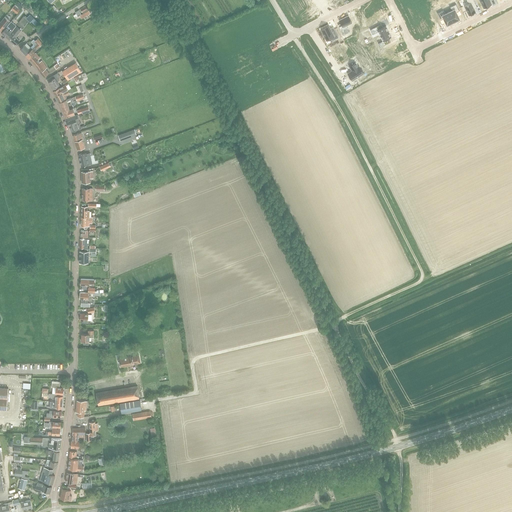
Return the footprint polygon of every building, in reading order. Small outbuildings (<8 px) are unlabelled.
[(297,0),(299,3),(296,5),(298,9),(307,3),(305,0),(297,0)] [(414,0),(407,0),(404,2),(405,5),(406,5),(407,8),(411,6),(413,9),(419,5),(417,2),(416,3),(414,0)] [(467,0),(469,3),(464,6),(469,15),(476,12),(474,8),(477,7),(473,0),(467,0)] [(307,3),(298,9),(300,12),(303,10),(305,13),(316,7),(314,2),(309,6),(307,3)] [(368,11),(364,13),(365,15),(370,13),(379,9),(376,3),(366,7),(368,11)] [(15,4),(11,9),(15,12),(18,9),(19,10),(19,9),(20,10),(20,9),(15,4)] [(453,22),(459,19),(458,15),(456,12),(459,10),(456,4),(450,7),(452,10),(448,12),(453,22)] [(83,14),(80,16),(81,19),(91,13),(89,10),(88,9),(86,6),(80,9),(83,14)] [(415,13),(411,15),(412,18),(413,21),(422,17),(420,11),(421,10),(420,7),(414,10),(415,13)] [(379,9),(370,13),(372,19),(370,21),(372,24),(378,21),(376,18),(382,15),(379,9)] [(445,13),(443,10),(437,13),(440,19),(440,20),(444,18),(445,21),(447,25),(448,24),(449,25),(452,23),(452,22),(453,22),(448,12),(445,13)] [(25,16),(29,20),(33,16),(29,12),(25,16)] [(339,26),(343,35),(350,31),(346,25),(352,22),(348,15),(339,20),(341,23),(342,25),(339,26)] [(0,31),(0,32),(10,20),(5,16),(0,22),(0,31)] [(422,17),(413,21),(415,25),(415,24),(417,27),(425,22),(422,17)] [(36,27),(39,24),(34,19),(31,22),(36,27)] [(425,22),(417,27),(418,29),(417,29),(419,33),(428,28),(425,22)] [(381,23),(370,29),(372,34),(378,31),(380,35),(389,31),(386,25),(383,27),(381,23)] [(328,25),(321,29),(326,40),(331,37),(332,40),(338,37),(334,29),(331,30),(328,25)] [(7,26),(1,33),(7,38),(11,32),(12,30),(7,26)] [(11,32),(7,38),(15,45),(16,45),(19,40),(16,37),(21,30),(16,26),(11,32)] [(428,28),(419,33),(421,36),(422,38),(431,34),(428,28)] [(383,40),(378,43),(380,47),(390,42),(389,38),(391,36),(389,31),(380,35),(383,40)] [(32,49),(26,43),(20,48),(26,55),(32,49)] [(337,56),(341,64),(353,56),(349,51),(352,50),(348,43),(338,49),(341,54),(337,56)] [(34,51),(39,46),(38,44),(35,47),(35,46),(32,49),(26,55),(29,58),(34,54),(35,53),(34,51)] [(389,46),(384,49),(388,58),(400,52),(397,46),(391,50),(389,46)] [(391,63),(386,66),(388,70),(398,65),(396,61),(403,58),(400,52),(388,58),(391,63)] [(40,62),(34,54),(29,58),(35,65),(44,77),(49,73),(46,68),(47,67),(42,60),(40,62)] [(352,70),(347,73),(352,80),(363,73),(359,66),(358,66),(355,62),(349,66),(352,70)] [(67,78),(68,80),(81,72),(76,63),(63,71),(67,78)] [(54,78),(48,82),(52,89),(59,85),(57,81),(59,79),(58,77),(60,76),(58,73),(53,76),(54,78)] [(56,96),(63,93),(63,92),(62,92),(68,89),(66,85),(60,87),(53,91),(56,96)] [(63,93),(56,96),(59,102),(60,101),(66,98),(65,96),(70,93),(68,90),(63,92),(63,93)] [(70,109),(67,103),(72,101),(71,98),(66,99),(66,100),(60,102),(63,111),(69,109),(73,108),(72,108),(70,109)] [(75,114),(73,108),(69,109),(63,111),(65,117),(75,114)] [(77,114),(66,118),(68,126),(69,125),(71,131),(81,127),(80,124),(81,123),(77,114)] [(118,135),(120,140),(126,138),(126,137),(131,135),(131,136),(136,134),(134,129),(118,135)] [(81,132),(73,135),(77,149),(85,147),(82,138),(83,138),(81,132)] [(90,152),(79,155),(81,166),(90,164),(89,156),(91,156),(90,152)] [(109,162),(100,166),(101,170),(110,166),(109,162)] [(93,171),(81,171),(82,182),(90,182),(90,178),(93,178),(93,171)] [(90,200),(90,192),(92,192),(92,188),(82,188),(82,200),(90,200)] [(82,206),(81,217),(93,217),(89,217),(89,210),(87,210),(88,206),(82,206)] [(93,222),(93,217),(81,217),(81,226),(89,226),(89,222),(93,222)] [(95,231),(96,228),(90,228),(89,228),(89,231),(88,231),(88,230),(81,230),(80,237),(89,237),(90,231),(95,231)] [(80,239),(80,248),(84,248),(88,248),(88,243),(87,243),(87,239),(84,239),(80,239)] [(79,262),(88,263),(89,252),(80,251),(79,262)] [(81,279),(80,285),(82,285),(82,289),(87,289),(87,285),(88,285),(94,285),(94,282),(94,279),(81,279)] [(81,303),(88,303),(88,295),(95,296),(95,293),(80,292),(80,298),(81,299),(81,303)] [(80,313),(80,320),(82,320),(81,323),(90,323),(90,320),(88,320),(88,316),(88,314),(80,313)] [(81,341),(83,341),(83,344),(89,344),(89,341),(89,337),(93,337),(94,330),(88,330),(88,334),(81,334),(81,341)] [(140,363),(139,354),(132,356),(132,355),(118,358),(120,367),(134,364),(140,363)] [(55,394),(49,393),(59,394),(63,394),(64,388),(60,388),(60,383),(52,383),(52,387),(56,387),(55,394)] [(137,385),(96,392),(98,405),(139,398),(137,385)] [(0,409),(6,410),(8,388),(0,387),(0,409)] [(59,396),(59,394),(49,393),(49,396),(56,397),(55,401),(51,401),(63,402),(63,396),(59,396)] [(77,400),(76,411),(78,411),(78,416),(84,417),(84,410),(86,410),(86,406),(87,401),(77,400)] [(139,400),(119,403),(121,413),(141,410),(139,400)] [(50,417),(53,417),(57,418),(57,417),(61,417),(62,411),(50,410),(50,413),(47,412),(47,416),(45,416),(44,420),(50,420),(50,417)] [(150,411),(133,414),(133,420),(151,417),(150,411)] [(90,433),(86,434),(87,440),(91,440),(91,437),(94,437),(93,434),(96,433),(96,430),(98,430),(98,423),(95,424),(95,422),(89,422),(90,433)] [(85,428),(73,428),(73,441),(72,441),(71,448),(79,448),(79,441),(80,441),(80,439),(78,439),(78,436),(85,437),(85,428)] [(60,449),(62,439),(52,438),(51,443),(49,443),(48,448),(60,449)] [(58,460),(60,452),(52,450),(46,450),(46,454),(51,454),(51,456),(54,456),(53,459),(58,460)] [(78,459),(69,458),(68,469),(77,470),(83,470),(84,466),(82,465),(83,459),(78,459)] [(44,467),(40,480),(42,481),(52,484),(55,476),(51,475),(53,470),(44,467)] [(67,472),(66,482),(73,483),(75,483),(77,483),(78,476),(83,476),(83,474),(76,473),(74,473),(67,472)] [(25,490),(27,480),(22,478),(19,488),(25,490)] [(52,487),(52,486),(37,482),(37,485),(36,485),(35,490),(40,492),(41,490),(50,493),(52,487)] [(71,490),(62,488),(60,498),(68,500),(71,500),(72,496),(69,495),(71,490)] [(30,500),(21,502),(23,509),(32,507),(30,500)] [(3,505),(0,506),(0,511),(10,511),(8,504),(11,504),(11,502),(3,503),(3,505)]
